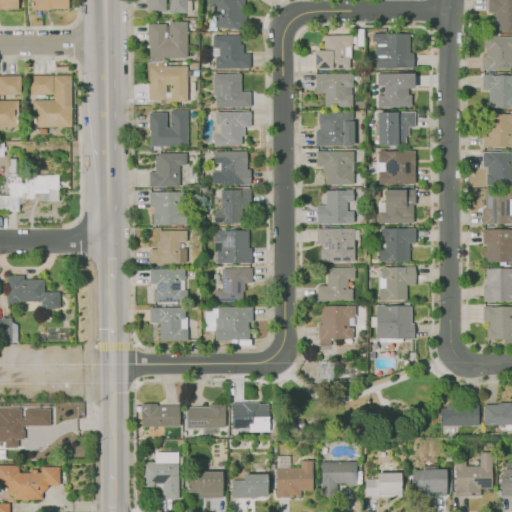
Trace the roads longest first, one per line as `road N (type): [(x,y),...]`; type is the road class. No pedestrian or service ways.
road 1 (residential): [(112,364),(254,363),(273,356),(283,336),(283,31),(312,11),(449,10)]
road 2 (residential): [(511,363),(466,363),(450,341),(449,0)]
